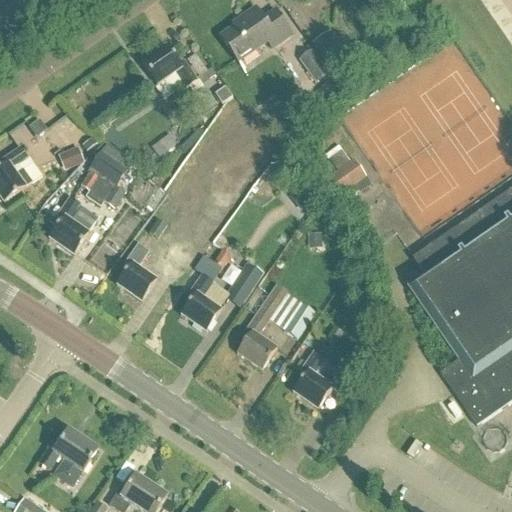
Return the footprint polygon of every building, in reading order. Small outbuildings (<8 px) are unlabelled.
[(262,23),(255,12),(242,21),(244,25),(220,41),(238,67),(267,47),(271,53),(292,38),(275,14),(262,23)] [(311,44),(327,68),(345,56),(329,32),(311,44)] [(176,77),(186,92),(195,86),(183,67),(179,70),(166,51),(141,68),(156,90),(176,77)] [(330,77),(312,54),(300,63),(317,87),(330,77)] [(224,91),(215,98),(222,108),(231,101),(224,91)] [(310,96),(291,98),(293,112),(312,110),(310,96)] [(39,124),(29,132),(36,142),(47,135),(39,124)] [(5,170),(0,172),(0,202),(3,207),(26,192),(42,180),(29,162),(28,163),(21,152),(2,165),(5,170)] [(77,153),(64,158),(69,172),(83,166),(77,153)] [(100,158),(90,172),(101,180),(115,189),(116,190),(126,176),(100,158)] [(320,186),(332,203),(343,195),(348,202),(357,196),(352,189),(364,180),(352,163),(320,186)] [(152,171),(152,181),(169,180),(168,170),(152,171)] [(89,178),(81,190),(89,196),(97,184),(89,178)] [(89,196),(85,202),(99,212),(103,206),(113,192),(115,189),(101,180),(97,184),(89,196)] [(113,192),(103,206),(113,213),(123,200),(113,192)] [(473,426),(476,431),(481,427),(481,428),(511,406),(511,193),(412,263),(424,280),(408,291),(459,364),(439,378),(473,426)] [(58,222),(61,224),(48,243),(73,260),(88,239),(69,225),(80,210),(70,203),(58,222)] [(150,238),(159,243),(166,230),(159,224),(150,238)] [(138,272),(149,257),(138,249),(125,269),(129,272),(116,290),(141,307),(156,285),(138,272)] [(222,301),(239,311),(262,275),(245,265),(222,301)] [(194,300),(180,319),(206,337),(220,315),(201,302),(212,286),(202,279),(190,298),(194,300)] [(286,299),(276,292),(259,317),(246,336),(250,339),(236,358),(262,376),(277,354),(258,341),(269,325),(286,299)] [(283,336),(297,345),(315,318),(300,309),(283,336)] [(336,329),(327,343),(335,348),(344,335),(336,329)] [(292,397),(317,414),(332,393),(313,380),(324,364),(314,357),(301,375),(306,378),(292,397)] [(84,479),(98,457),(69,437),(57,454),(53,451),(41,469),(50,475),(59,462),(66,467),(60,477),(61,482),(69,487),(74,487),(81,477),(84,479)] [(110,510),(112,511),(128,511),(130,510),(132,511),(159,511),(167,501),(136,481),(126,496),(121,493),(110,510)]
